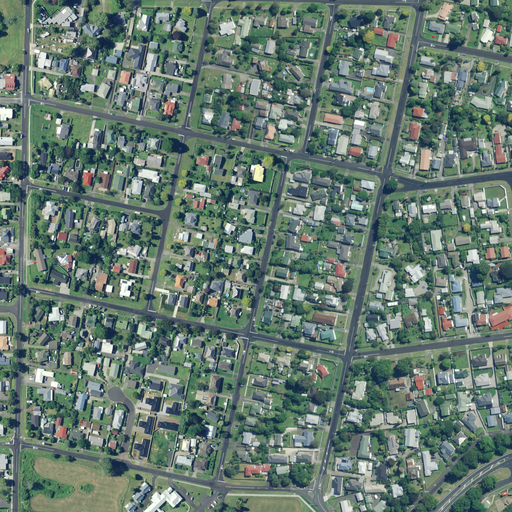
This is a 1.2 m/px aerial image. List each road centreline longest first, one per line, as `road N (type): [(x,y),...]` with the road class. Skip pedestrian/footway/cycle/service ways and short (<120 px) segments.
road 1 (residential): [(249,335),(287,154)]
road 2 (tertiary): [(381,191),(347,356)]
road 3 (residential): [(511,336),(347,356)]
road 4 (residential): [(24,99),(184,132)]
road 5 (residential): [(303,156),(333,0)]
road 6 (residential): [(216,484),(249,335)]
road 7 (residential): [(22,185),(167,215)]
road 8 (tertiary): [(414,40),(385,174)]
road 9 (tertiary): [(347,356),(318,490)]
road 10 (residential): [(210,0),(184,132)]
road 11 (residential): [(19,310),(16,444)]
road 12 (residential): [(147,313),(20,288)]
road 13 (residential): [(511,435),(486,438),(413,511)]
